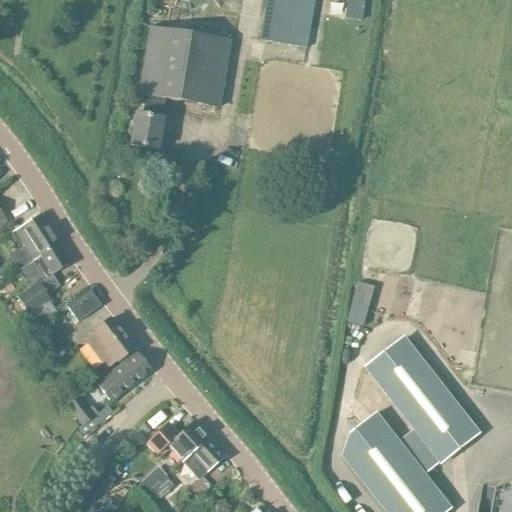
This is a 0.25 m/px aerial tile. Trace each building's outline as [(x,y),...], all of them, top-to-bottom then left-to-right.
[(306,49),(313,0),(265,0),(259,41),(306,49)] [(218,109),(229,43),(149,29),(138,95),(145,97),(142,116),(134,115),(129,147),(157,151),(163,120),(160,119),(164,99),(218,109)] [(55,243),(38,217),(12,234),(22,250),(23,250),(29,259),(55,243)] [(55,243),(29,259),(43,280),(43,281),(38,284),(46,296),(59,288),(51,276),(69,264),(55,243)] [(38,283),(16,297),(28,314),(37,327),(57,314),(48,301),(49,301),(46,296),(38,284),(38,283)] [(77,324),(100,307),(90,292),(66,309),(77,324)] [(132,350),(109,320),(83,341),(106,370),(132,350)] [(405,339),(366,369),(441,464),(479,434),(405,339)] [(109,402),(148,371),(136,355),(96,385),(109,402)] [(93,418),(78,399),(67,408),(81,426),(93,418)] [(181,463),(207,440),(193,423),(177,436),(168,425),(146,444),(156,456),(167,446),(181,463)] [(386,426),(344,459),(385,511),(446,511),(451,509),(386,426)] [(196,480),(222,457),(207,440),(181,463),(196,480)] [(150,491),(165,477),(158,469),(140,485),(147,492),(150,491)]
